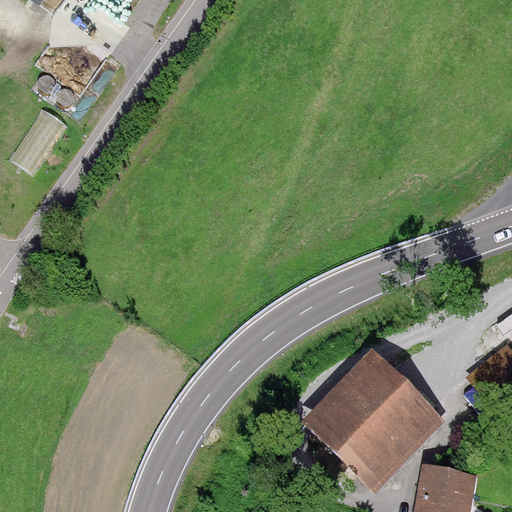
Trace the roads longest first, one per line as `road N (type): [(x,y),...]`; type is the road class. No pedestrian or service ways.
road 1 (tertiary): [(154,511),(204,410),(261,353),(376,286),(466,247)]
road 2 (unclassified): [(0,287),(199,0)]
